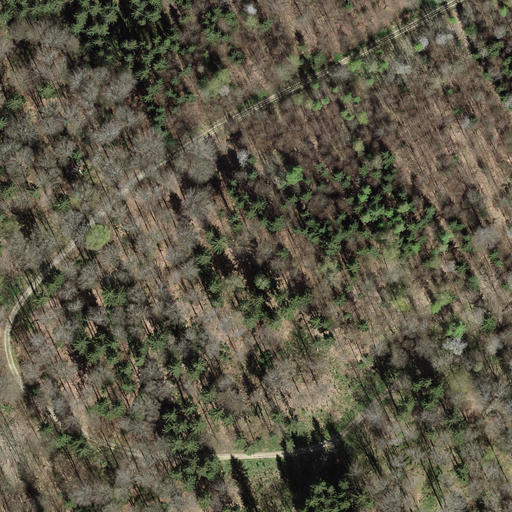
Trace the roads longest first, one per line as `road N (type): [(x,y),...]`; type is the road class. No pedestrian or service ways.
road 1 (track): [(459,0),(149,166),(58,253),(7,325),(15,378),(92,439),(159,455),(237,457),(326,444)]
road 2 (track): [(511,347),(407,375),(326,444),(294,511)]
